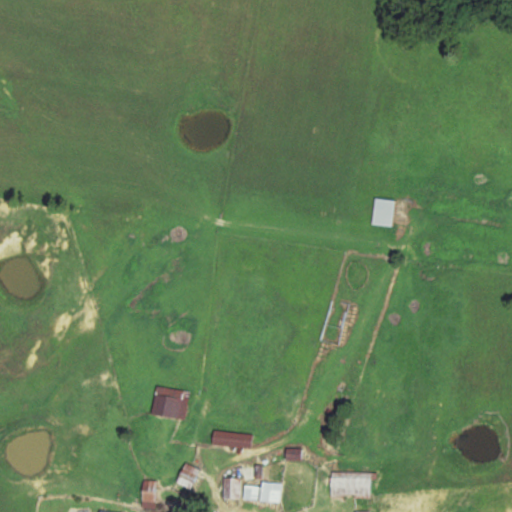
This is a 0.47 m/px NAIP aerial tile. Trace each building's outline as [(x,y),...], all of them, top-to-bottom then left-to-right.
[(397,225),(397,198),(375,198),(375,225),(397,225)] [(153,412),(186,420),(193,392),(160,384),(153,412)] [(254,447),(255,433),(216,430),(215,444),(254,447)] [(180,480),(193,487),(203,470),(189,463),(180,480)] [(374,471),(334,471),(334,496),(374,496),(374,471)] [(243,476),(225,476),(225,498),(243,498),(243,476)]
